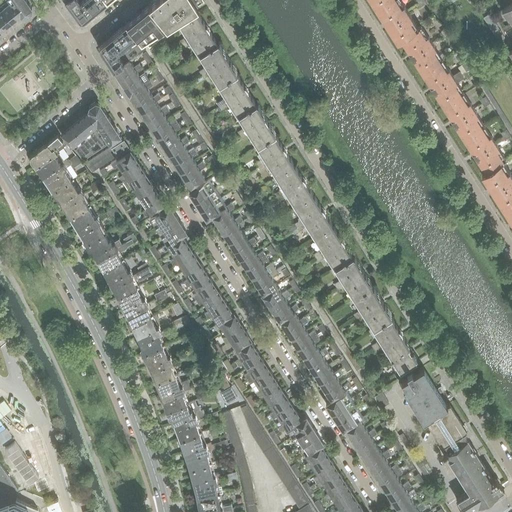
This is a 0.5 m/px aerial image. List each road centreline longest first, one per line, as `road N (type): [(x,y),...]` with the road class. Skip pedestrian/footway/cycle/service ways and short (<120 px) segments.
road 1 (residential): [(212,0),(511,469)]
road 2 (residential): [(97,76),(382,511)]
road 3 (secondary): [(164,511),(102,339),(0,165)]
road 4 (residential): [(511,250),(350,0)]
road 5 (residential): [(0,156),(97,76)]
